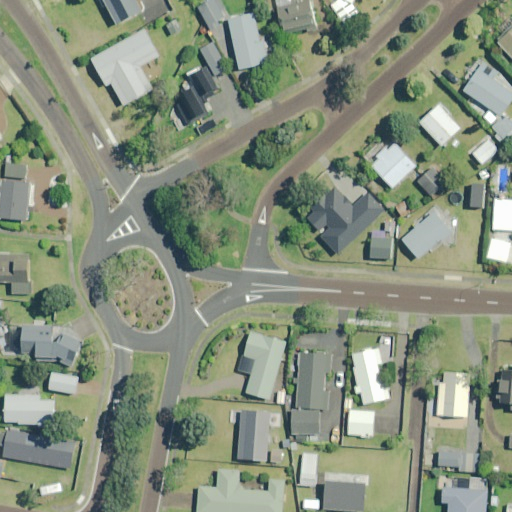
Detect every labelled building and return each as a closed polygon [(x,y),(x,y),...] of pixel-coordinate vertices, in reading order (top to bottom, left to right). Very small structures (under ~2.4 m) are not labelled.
[(144,12),(137,0),(106,0),(119,25),(144,12)] [(229,18),(221,0),(212,0),(200,5),(210,32),(221,28),(219,22),(229,18)] [(319,32),(317,24),(312,0),(279,8),(285,31),(307,26),(309,34),(319,32)] [(356,0),(340,0),(332,6),(347,26),(361,15),(354,5),(356,0)] [(262,43),(256,15),(231,21),(242,70),(270,63),(265,42),(262,43)] [(177,19),(168,24),(174,36),(183,31),(177,19)] [(511,28),(499,41),(511,54),(511,28)] [(161,57),(147,30),(94,59),(108,86),(113,83),(126,106),(155,90),(142,67),(161,57)] [(229,70),(215,44),(203,50),(217,76),(229,70)] [(502,132),(497,138),(503,142),(507,135),(511,138),(511,109),(509,107),(511,103),(511,91),(495,79),(499,73),(479,59),(465,78),(472,84),(467,91),(477,99),(470,108),(502,132)] [(181,96),(197,124),(216,112),(211,104),(215,101),(211,95),(221,89),(207,66),(190,76),(197,87),(181,96)] [(463,129),(441,106),(422,124),(444,147),(463,129)] [(485,165),(500,151),(491,141),(496,136),(492,132),(472,151),(485,165)] [(418,167),(388,135),(365,157),(395,189),(418,167)] [(28,166),(9,165),(7,181),(4,181),(1,219),(29,221),(32,183),(27,183),(28,166)] [(448,183),(435,169),(421,182),(434,196),(448,183)] [(365,203),(344,188),(325,215),(346,230),(365,203)] [(495,230),(511,231),(511,201),(497,201),(495,230)] [(455,234),(436,213),(404,241),(421,260),(443,241),(445,243),(455,234)] [(394,241),(374,239),(373,259),(393,260),(394,241)] [(511,249),(511,243),(493,239),(488,259),(509,264),(511,249)] [(31,255),(0,255),(0,283),(13,283),(13,295),(33,295),(33,282),(31,282),(31,255)] [(54,342),(54,328),(25,327),(25,354),(39,354),(39,358),(62,359),(75,365),(85,344),(65,335),(61,343),(54,342)] [(288,343),(254,334),(243,372),(254,375),(248,394),(272,400),(288,343)] [(400,359),(398,338),(386,339),(387,360),(400,359)] [(383,364),(381,350),(355,353),(361,405),(391,401),(389,385),(382,386),(379,364),(383,364)] [(334,356),(302,354),(299,411),(294,411),(293,434),(321,435),(322,410),(331,411),(332,393),(327,393),(328,374),(333,374),(334,356)] [(511,369),(503,369),(501,404),(511,405),(511,369)] [(81,378),(54,373),(51,390),(78,395),(81,378)] [(472,375),(442,373),(439,416),(469,418),(472,375)] [(56,402),(41,401),(42,397),(8,396),(7,424),(55,425),(56,402)] [(377,412),(351,411),(350,436),(375,437),(377,412)] [(8,435),(0,434),(0,447),(0,446),(7,447),(8,435)] [(77,440),(27,434),(24,459),(74,465),(77,440)] [(438,452),(428,452),(427,465),(438,465),(438,452)] [(461,472),(462,453),(440,453),(440,472),(461,472)] [(462,453),(461,472),(499,473),(499,468),(493,467),(493,454),(462,453)] [(319,456),(304,455),(303,486),(318,487),(319,456)] [(241,473),(221,472),(220,489),(202,488),(200,511),(284,511),(286,484),(272,483),(271,493),(245,491),(241,484),(241,473)] [(342,478),(341,484),(329,483),(326,510),(348,511),(365,511),(368,486),(355,485),(355,479),(342,478)] [(487,511),(489,491),(452,489),(450,511),(487,511)]
